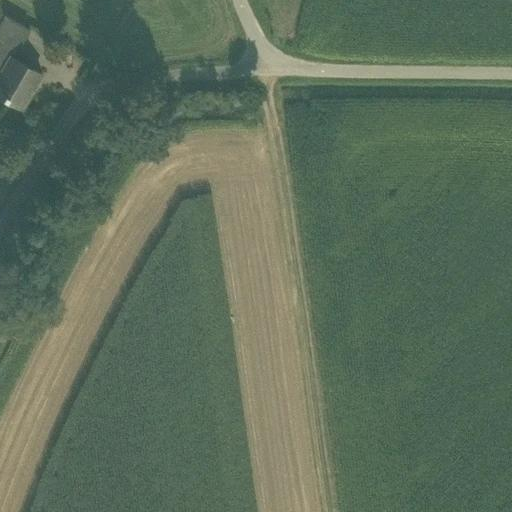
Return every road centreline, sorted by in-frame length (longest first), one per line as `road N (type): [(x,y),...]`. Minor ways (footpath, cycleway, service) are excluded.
road 1 (track): [(263,76),(327,511)]
road 2 (unclassified): [(263,76),(133,82),(71,114),(0,228)]
road 3 (unclassified): [(511,82),(263,76)]
